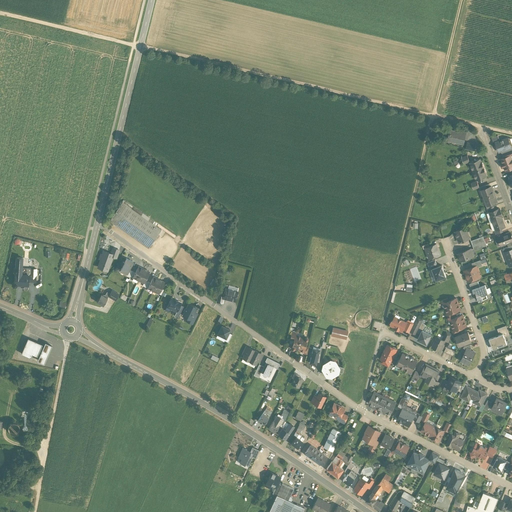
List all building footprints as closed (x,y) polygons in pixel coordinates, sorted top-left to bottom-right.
[(459,134),(455,133),(455,131),(450,130),(449,134),(450,135),(449,142),(454,143),(454,141),(456,142),(463,144),(465,135),(459,134)] [(500,141),(495,142),(499,152),(501,151),(511,147),(508,138),(500,141)] [(466,149),(474,151),(476,145),(468,143),(466,149)] [(511,149),(502,153),(504,158),(510,155),(510,156),(511,155),(511,149)] [(468,155),(461,157),(464,163),(470,161),(468,155)] [(504,158),(502,158),(503,162),(502,163),(502,164),(501,164),(502,166),(503,166),(503,167),(505,167),(506,170),(509,169),(509,170),(511,169),(511,168),(511,167),(511,158),(511,159),(510,156),(510,155),(504,158)] [(476,160),(474,159),(474,161),(470,162),(473,171),(484,167),(482,161),(481,162),(480,158),(476,160)] [(484,167),(473,171),(476,180),(480,179),(482,180),(483,178),(487,176),(485,173),(486,172),(484,167)] [(477,181),(471,183),(473,189),(479,187),(477,181)] [(491,186),(482,189),(482,190),(485,197),(494,194),(493,189),(492,189),(491,187),(491,186)] [(494,194),(485,197),(487,204),(488,205),(497,202),(497,201),(496,201),(495,198),(496,198),(494,194)] [(161,229),(122,201),(109,220),(148,247),(161,229)] [(495,210),(490,212),(493,221),(501,218),(501,217),(502,216),(501,213),(500,214),(498,209),(495,210)] [(501,218),(493,221),(496,229),(496,230),(501,228),(504,227),(501,218)] [(465,228),(456,231),(460,242),(469,239),(465,228)] [(511,237),(510,232),(498,237),(501,246),(507,244),(507,243),(511,241),(511,237)] [(483,236),(471,241),(472,245),(481,242),(485,240),(483,236)] [(430,246),(426,248),(427,251),(429,251),(431,258),(441,255),(437,244),(430,246)] [(119,250),(113,248),(111,253),(113,254),(113,256),(116,257),(119,250)] [(471,248),(458,253),(461,261),(472,257),(471,253),(473,252),(471,248)] [(111,253),(105,251),(104,255),(101,254),(99,258),(101,259),(98,267),(103,269),(104,266),(108,267),(113,256),(113,254),(111,253)] [(126,258),(124,262),(123,261),(121,266),(122,266),(120,270),(127,273),(129,269),(133,261),(126,258)] [(437,266),(435,260),(428,262),(430,268),(437,266)] [(480,260),(471,263),(473,267),(475,267),(476,268),(482,266),(480,260)] [(442,265),(432,269),(436,280),(446,276),(442,265)] [(135,272),(133,277),(138,280),(144,269),(138,266),(135,272)] [(473,267),(464,271),(468,281),(480,277),(479,277),(478,274),(476,268),(475,267),(473,267)] [(144,269),(138,280),(144,282),(145,280),(149,271),(144,269)] [(15,287),(16,286),(17,285),(18,284),(21,284),(24,284),(28,284),(28,281),(29,275),(28,274),(28,271),(22,271),(21,274),(16,273),(15,281),(13,281),(12,283),(12,284),(12,285),(13,287),(15,287)] [(159,279),(153,277),(150,283),(148,287),(153,290),(159,279)] [(159,279),(153,290),(159,293),(161,288),(164,282),(159,279)] [(478,281),(469,284),(471,290),(472,289),(480,286),(478,281)] [(480,286),(472,289),(473,293),(475,292),(477,295),(480,294),(481,296),(488,293),(485,284),(480,286)] [(237,291),(225,288),(224,294),(223,297),(224,298),(235,300),(236,298),(237,297),(237,295),(237,294),(237,291)] [(119,294),(112,290),(110,293),(108,296),(115,300),(119,294)] [(104,296),(101,294),(97,301),(103,305),(107,298),(108,297),(105,295),(104,296)] [(174,299),(171,298),(167,306),(176,311),(177,311),(180,305),(181,303),(178,301),(178,300),(174,299)] [(449,301),(444,303),(446,308),(458,303),(456,298),(449,301)] [(189,303),(187,308),(185,308),(184,310),(185,311),(183,315),(190,319),(191,319),(194,312),(196,308),(192,306),(193,305),(189,303)] [(458,303),(446,308),(448,314),(453,312),(460,309),(458,303)] [(180,305),(177,311),(176,311),(174,315),(178,316),(183,306),(180,305)] [(194,312),(191,319),(190,319),(189,322),(192,324),(197,313),(194,312)] [(455,318),(450,319),(452,325),(464,320),(462,315),(455,318)] [(413,324),(410,331),(416,334),(417,332),(422,323),(423,319),(417,316),(413,324)] [(406,322),(395,317),(393,320),(391,321),(391,322),(391,324),(391,325),(395,327),(395,328),(399,330),(399,329),(402,331),(403,329),(406,323),(406,322)] [(464,320),(452,325),(454,330),(459,329),(466,326),(464,320)] [(413,324),(407,321),(406,322),(406,323),(403,329),(409,332),(410,331),(413,324)] [(422,323),(417,332),(420,334),(422,330),(425,324),(422,323)] [(230,330),(222,326),(218,334),(226,338),(229,332),(230,330)] [(506,326),(497,329),(499,335),(503,333),(504,337),(509,335),(506,326)] [(348,331),(333,328),(331,335),(335,336),(336,334),(346,337),(348,331)] [(422,330),(420,334),(418,339),(427,344),(431,335),(422,330)] [(453,334),(447,331),(443,340),(445,341),(446,339),(449,341),(453,334)] [(468,332),(456,336),(459,346),(471,341),(468,332)] [(499,335),(489,338),(493,349),(507,344),(504,337),(503,333),(499,335)] [(296,335),(295,335),(294,340),(293,346),(291,346),(291,348),(292,349),(293,349),(295,348),(298,349),(301,336),(296,335)] [(305,337),(301,336),(298,349),(303,351),(304,351),(305,346),(306,340),(308,339),(308,338),(307,337),(306,337),(305,337)] [(443,340),(437,337),(432,347),(437,349),(438,348),(441,349),(445,341),(443,340)] [(42,344),(28,338),(21,353),(31,357),(32,354),(37,356),(38,355),(39,356),(38,359),(45,362),(52,346),(44,343),(42,348),(41,348),(42,344)] [(388,345),(385,351),(383,352),(383,353),(383,355),(381,359),(388,362),(390,357),(392,358),(397,349),(396,348),(395,348),(393,346),(392,347),(388,345)] [(248,347),(248,348),(245,355),(244,355),(243,358),(249,361),(254,350),(248,347)] [(320,349),(313,347),(309,362),(316,364),(317,360),(319,361),(320,354),(319,354),(320,349)] [(456,352),(446,347),(444,352),(453,357),(456,352)] [(470,350),(467,348),(466,349),(462,357),(464,357),(462,361),(469,364),(472,358),(473,358),(476,353),(470,350)] [(261,353),(254,350),(249,361),(256,364),(257,361),(260,354),(261,353)] [(409,356),(409,355),(407,354),(406,355),(403,353),(397,365),(411,372),(417,360),(414,359),(414,358),(412,357),(411,357),(409,356)] [(280,363),(267,357),(265,361),(266,361),(263,366),(261,372),(269,376),(273,366),(277,368),(280,363)] [(396,363),(391,360),(388,366),(394,369),(396,363)] [(330,361),(324,365),(323,368),(327,374),(331,375),(337,372),(338,368),(334,362),(330,361)] [(434,369),(426,365),(427,364),(426,363),(420,374),(421,375),(421,374),(428,377),(425,381),(426,381),(432,384),(435,380),(440,370),(435,368),(434,369)] [(261,372),(263,366),(259,364),(254,375),(258,377),(261,372)] [(296,375),(294,378),(292,383),(296,385),(296,384),(299,386),(303,379),(298,377),(296,375)] [(461,381),(451,376),(448,382),(446,386),(447,386),(447,385),(454,388),(456,390),(456,391),(457,390),(460,383),(461,381)] [(448,382),(443,379),(440,386),(445,389),(447,386),(446,386),(448,382)] [(439,383),(435,380),(432,384),(431,386),(436,389),(439,383)] [(467,386),(465,390),(461,397),(466,400),(468,396),(474,400),(473,402),(481,405),(481,406),(482,404),(487,393),(479,389),(478,392),(467,386)] [(381,395),(374,392),(369,403),(373,404),(372,407),(375,408),(376,406),(381,395)] [(325,396),(318,393),(317,396),(314,402),(321,405),(325,396)] [(389,399),(381,395),(376,406),(379,407),(378,410),(382,412),(389,399)] [(507,403),(497,398),(492,408),(501,413),(507,403)] [(396,402),(389,399),(382,412),(385,414),(387,411),(391,413),(396,402)] [(485,405),(483,408),(487,410),(492,401),(488,399),(485,405)] [(344,407),(334,403),(332,407),(330,408),(329,409),(330,411),(330,412),(333,414),(333,415),(339,417),(341,412),(344,407)] [(415,414),(403,408),(401,411),(397,419),(409,425),(413,419),(415,414)] [(286,413),(283,411),(279,417),(282,419),(280,423),(279,424),(282,426),(283,424),(285,420),(288,415),(288,414),(286,414),(286,413)] [(304,414),(299,411),(295,418),(301,421),(304,414)] [(265,415),(263,413),(258,420),(264,424),(271,414),(270,414),(268,412),(267,412),(265,415)] [(341,412),(339,417),(340,418),(339,420),(343,422),(347,415),(341,412)] [(415,414),(413,419),(419,422),(423,416),(416,412),(415,414)] [(277,421),(274,420),(269,427),(275,431),(279,424),(280,423),(282,419),(279,417),(277,421)] [(435,427),(426,422),(421,430),(431,435),(430,436),(438,440),(444,430),(436,426),(435,427)] [(303,429),(298,425),(295,431),(299,434),(302,429),(303,429)] [(376,430),(368,426),(363,436),(369,439),(369,440),(372,442),(374,443),(376,439),(380,431),(376,428),(376,430)] [(288,427),(286,430),(285,429),(282,427),(279,433),(282,436),(282,437),(284,438),(285,438),(286,438),(292,429),(288,427)] [(342,432),(332,428),(326,441),(318,435),(315,439),(324,446),(333,450),(342,432)] [(299,434),(295,431),(294,435),(296,436),(292,443),(298,447),(304,438),(299,434)] [(459,433),(455,431),(454,434),(452,433),(446,444),(451,446),(452,445),(459,449),(461,445),(462,445),(463,443),(463,442),(464,441),(457,437),(459,433)] [(394,438),(386,434),(381,443),(389,447),(394,438)] [(374,443),(372,442),(369,447),(374,450),(379,440),(376,439),(374,443)] [(409,446),(400,441),(397,445),(398,445),(395,450),(396,450),(399,452),(400,450),(405,453),(409,446)] [(485,447),(476,443),(474,447),(476,447),(474,451),(471,452),(472,457),(476,455),(479,457),(480,455),(485,458),(487,453),(490,449),(489,448),(486,447),(485,447)] [(318,450),(311,445),(305,453),(313,458),(318,450)] [(497,450),(490,446),(489,448),(490,449),(487,453),(494,457),(497,450)] [(252,447),(250,451),(249,455),(252,457),(256,458),(259,450),(252,447)] [(248,466),(252,457),(249,455),(250,451),(243,448),(238,456),(242,458),(240,462),(248,466)] [(325,456),(318,450),(313,458),(320,463),(325,456)] [(419,454),(414,451),(410,460),(409,459),(407,464),(412,467),(413,466),(417,468),(417,469),(422,472),(427,462),(429,459),(423,456),(424,454),(420,452),(419,454)] [(440,454),(433,451),(429,459),(427,462),(431,464),(433,461),(436,462),(439,457),(440,454)] [(506,460),(498,456),(497,456),(497,457),(497,458),(495,458),(496,460),(493,465),(495,466),(497,466),(498,467),(499,470),(501,469),(502,469),(503,467),(506,460)] [(336,463),(332,461),(327,468),(332,472),(340,461),(338,460),(336,463)] [(340,461),(332,472),(337,476),(343,468),(339,466),(342,462),(340,461)] [(357,466),(350,461),(348,464),(347,466),(354,471),(357,466)] [(447,470),(449,467),(443,464),(439,462),(439,464),(434,473),(444,477),(447,470)] [(448,485),(447,487),(457,492),(466,474),(455,469),(449,482),(448,485)] [(280,476),(271,472),(267,481),(273,484),(276,485),(278,482),(280,476)] [(353,472),(350,475),(348,473),(343,480),(349,484),(354,477),(353,477),(356,474),(353,472)] [(362,477),(355,487),(359,491),(360,490),(363,492),(367,486),(367,485),(369,482),(368,481),(362,477)] [(393,484),(383,477),(381,480),(380,481),(385,485),(384,487),(390,491),(393,484)] [(380,481),(373,491),(377,494),(383,486),(384,487),(385,485),(380,481)] [(276,485),(274,488),(272,492),(276,494),(281,483),(278,482),(276,485)] [(301,511),(304,507),(288,499),(293,488),(282,483),(281,483),(276,494),(269,510),(273,511),(301,511)] [(373,491),(366,500),(372,504),(377,499),(375,498),(377,495),(377,494),(373,491)] [(399,500),(401,501),(408,505),(410,506),(415,498),(404,491),(399,500)] [(484,492),(483,492),(480,500),(484,502),(486,501),(489,494),(488,494),(488,493),(488,492),(487,492),(486,492),(485,492),(484,492)] [(454,504),(460,506),(463,495),(458,493),(456,498),(454,504)] [(492,511),(498,498),(489,494),(486,501),(484,502),(480,500),(479,502),(479,503),(477,509),(475,508),(475,507),(473,507),(473,506),(468,505),(466,511),(482,511),(483,511),(484,511),(485,510),(487,511),(490,511),(492,511)] [(325,511),(330,504),(318,497),(312,507),(321,511),(325,511)] [(508,502),(501,500),(498,507),(505,510),(508,502)] [(393,502),(390,507),(389,509),(386,511),(393,511),(395,509),(398,505),(393,502)]
